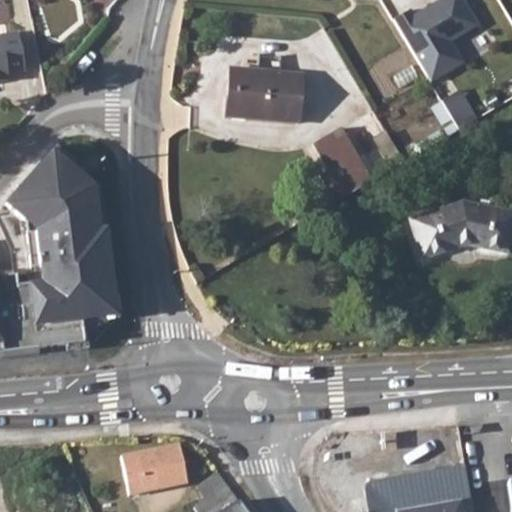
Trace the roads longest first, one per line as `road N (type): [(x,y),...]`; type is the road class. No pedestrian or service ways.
road 1 (unknown): [(158,300),(267,282),(427,201),(511,190)]
road 2 (unclassified): [(142,106),(153,272),(171,384)]
road 3 (tertiary): [(511,386),(257,401)]
road 4 (tertiary): [(171,384),(0,409)]
road 5 (residential): [(142,106),(73,104),(0,164)]
